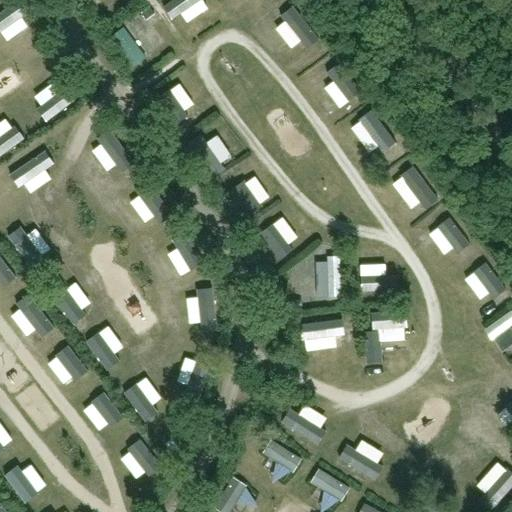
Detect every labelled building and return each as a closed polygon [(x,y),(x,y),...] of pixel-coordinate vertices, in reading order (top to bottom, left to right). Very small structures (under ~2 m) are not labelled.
[(14,0),(0,0),(0,4),(6,13),(0,17),(0,24),(12,40),(33,24),(14,0)] [(176,99),(182,110),(198,100),(191,89),(176,99)] [(333,105),(338,115),(353,108),(350,102),(365,96),(363,91),(333,105)] [(208,97),(179,118),(187,130),(217,108),(208,97)] [(380,124),(352,140),(364,162),(393,146),(380,124)] [(240,139),(216,153),(223,165),(247,152),(240,139)] [(136,172),(116,145),(92,163),(112,190),(136,172)] [(244,200),(260,191),(250,174),(235,182),(244,200)] [(119,191),(128,208),(152,194),(143,178),(119,191)] [(305,216),(275,245),(284,255),(315,226),(305,216)] [(146,243),(155,262),(192,244),(183,225),(146,243)] [(345,255),(326,255),(326,292),(345,292),(345,255)] [(387,289),(402,288),(401,258),(385,259),(387,289)] [(172,289),(180,308),(202,298),(194,280),(172,289)] [(511,352),(511,351),(511,330),(501,338),(511,352)] [(137,435),(128,440),(137,456),(146,450),(137,435)] [(511,479),(480,461),(467,485),(507,508),(511,499),(511,479)] [(224,511),(243,511),(259,492),(243,480),(220,509),(224,511)] [(65,505),(70,511),(79,511),(85,508),(76,496),(65,505)]
